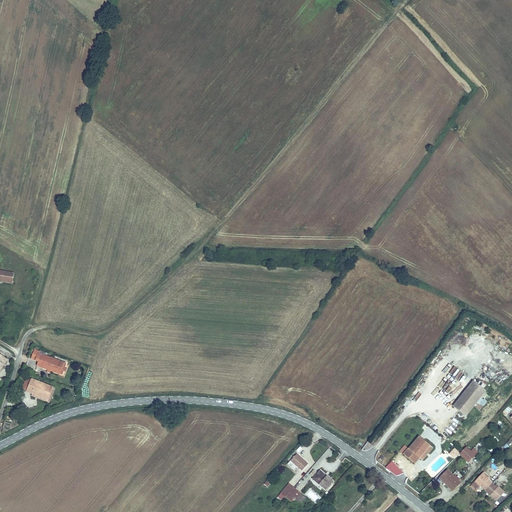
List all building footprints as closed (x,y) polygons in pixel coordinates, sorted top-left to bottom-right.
[(0,274),(0,283),(8,285),(10,276),(0,274)] [(475,341),(479,345),(484,341),(479,337),(475,341)] [(58,376),(61,367),(37,358),(37,357),(32,355),(30,361),(37,364),(36,368),(58,376)] [(446,370),(453,373),(457,366),(450,362),(446,370)] [(25,382),(20,380),(15,392),(20,393),(25,382)] [(25,382),(20,393),(26,395),(41,401),(45,390),(25,382)] [(477,396),(483,389),(475,383),(457,408),(464,413),(477,396)] [(487,393),(483,389),(477,396),(482,400),(487,393)] [(41,401),(26,395),(25,398),(43,405),(48,391),(45,390),(41,401)] [(469,417),(482,400),(477,396),(464,413),(469,417)] [(506,415),(511,409),(508,405),(502,412),(506,415)] [(14,411),(9,409),(5,419),(11,420),(14,411)] [(422,442),(418,438),(409,448),(420,457),(430,446),(430,445),(424,440),(422,442)] [(507,449),(511,442),(508,440),(503,447),(507,449)] [(369,451),(372,444),(367,442),(364,449),(369,451)] [(404,453),(409,448),(405,444),(400,450),(404,453)] [(433,448),(430,446),(420,457),(419,458),(422,460),(433,448)] [(460,453),(459,454),(468,463),(476,455),(467,446),(460,453)] [(420,457),(409,448),(404,453),(415,463),(419,458),(420,457)] [(459,454),(460,453),(455,448),(449,453),(454,458),(459,454)] [(294,453),(289,459),(302,470),(307,464),(294,453)] [(397,477),(403,471),(392,461),(386,467),(397,477)] [(320,470),(313,478),(326,489),(332,481),(320,470)] [(460,483),(448,471),(440,478),(453,491),(460,483)] [(486,472),(477,480),(482,485),(497,501),(506,492),(501,487),(499,489),(496,487),(489,479),(491,477),(486,472)] [(296,486),(299,483),(298,482),(305,476),(302,473),(292,481),(296,486)] [(482,485),(477,480),(473,485),(478,489),(482,485)] [(281,491),(285,495),(293,486),(288,482),(281,491)] [(293,486),(285,495),(291,499),(298,491),(293,486)] [(301,493),(298,491),(291,499),(294,502),(301,493)]
